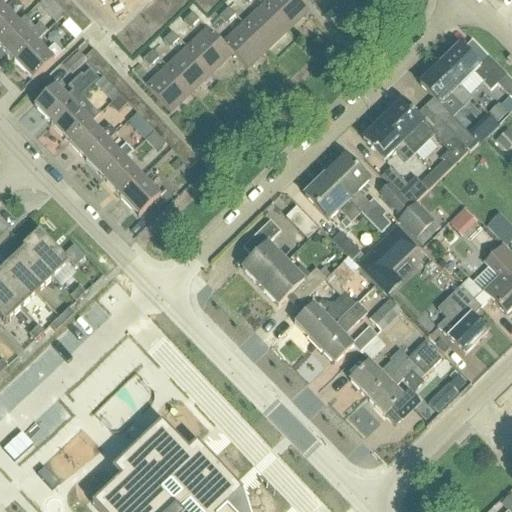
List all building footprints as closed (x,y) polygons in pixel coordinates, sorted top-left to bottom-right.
[(0,0),(0,9),(3,7),(10,0),(0,0)] [(40,0),(33,10),(51,25),(60,14),(42,0),(40,0)] [(50,0),(60,10),(68,2),(66,0),(50,0)] [(271,0),(263,8),(288,35),(309,15),(295,0),(271,0)] [(0,44),(20,26),(3,7),(0,9),(0,44)] [(83,34),(91,26),(74,7),(65,16),(83,34)] [(268,54),(288,35),(263,8),(243,27),(268,54)] [(226,26),(235,18),(229,11),(220,20),(226,26)] [(191,31),(200,23),(193,16),(184,25),(191,31)] [(0,44),(0,47),(15,64),(37,44),(47,35),(40,28),(35,33),(25,21),(20,26),(0,44)] [(248,73),(268,54),(243,27),(223,47),(233,58),(248,73)] [(233,58),(223,47),(222,47),(207,32),(188,50),(213,77),(233,58)] [(171,51),(179,43),(172,36),(164,44),(171,51)] [(37,44),(15,64),(33,84),(63,56),(56,48),(48,56),(37,44)] [(193,96),(213,77),(188,50),(168,69),(193,96)] [(439,69),(460,90),(473,77),(491,94),(496,88),(510,102),(511,99),(511,86),(505,80),(506,79),(488,61),(478,71),(458,51),(439,69)] [(98,74),(107,65),(94,52),(86,61),(98,74)] [(150,70),(159,62),(152,55),(144,63),(150,70)] [(172,116),(193,96),(168,69),(147,89),(172,116)] [(460,90),(439,69),(419,89),(446,116),(437,124),(458,147),(465,154),(475,144),(453,121),(472,103),(460,90)] [(115,92),(124,84),(112,71),(103,79),(115,92)] [(35,109),(53,128),(74,107),(80,102),(73,94),(67,100),(57,89),(35,109)] [(132,110),(141,102),(129,90),(121,98),(132,110)] [(99,119),(82,100),(80,102),(74,107),(53,128),(70,146),(92,126),(99,119)] [(382,125),(414,158),(430,143),(418,131),(422,128),(401,106),(397,110),(395,108),(389,114),(391,116),(382,125)] [(150,129),(159,121),(146,108),(138,116),(150,129)] [(448,157),(458,147),(437,124),(427,134),(448,157)] [(405,167),(414,158),(382,125),(372,135),(370,133),(364,139),(366,141),(363,145),(383,166),(393,156),(405,167)] [(87,164),(109,144),(108,143),(116,137),(109,128),(101,135),(92,126),(70,146),(87,164)] [(167,147),(176,139),(164,126),(155,134),(167,147)] [(505,157),(511,149),(511,141),(507,137),(496,148),(505,157)] [(105,183),(126,162),(133,155),(125,148),(118,154),(109,144),(87,164),(105,183)] [(184,165),(193,157),(181,145),(173,153),(184,165)] [(344,161),(325,180),(380,238),(390,228),(383,221),(387,217),(373,203),(370,207),(368,208),(357,196),(368,186),(344,161)] [(122,201),(143,180),(126,162),(105,183),(122,201)] [(450,172),(442,164),(431,175),(439,183),(450,172)] [(380,180),(388,188),(397,198),(406,189),(389,171),(380,180)] [(439,183),(431,175),(419,187),(427,195),(439,183)] [(143,180),(122,201),(140,220),(161,199),(143,180)] [(351,226),(360,217),(325,180),(304,200),(328,225),(339,214),(351,226)] [(377,197),(401,221),(410,211),(397,198),(388,188),(387,188),(377,197)] [(414,244),(415,243),(421,249),(439,233),(415,208),(411,211),(411,212),(410,211),(401,221),(397,225),(414,244)] [(307,243),(318,233),(296,211),(286,222),(307,243)] [(459,239),(473,225),(465,216),(451,231),(459,239)] [(259,291),(285,266),(267,248),(280,236),(270,225),(249,245),(259,256),(241,273),(259,291)] [(371,258),(388,276),(414,250),(397,233),(371,258)] [(511,239),(506,233),(498,241),(506,249),(511,242),(511,239)] [(24,252),(53,282),(69,267),(39,235),(22,251),(24,252)] [(350,266),(359,257),(339,236),(330,244),(350,266)] [(473,286),(483,296),(505,319),(511,312),(511,258),(504,250),(486,268),(488,271),(473,286)] [(37,297),(53,282),(24,252),(9,267),(37,297)] [(306,304),(324,286),(326,284),(325,283),(315,273),(310,278),(301,269),(294,276),(285,266),(259,291),(277,310),(295,293),(306,304)] [(0,288),(22,312),(37,297),(9,267),(0,274),(0,288)] [(326,284),(324,286),(333,296),(352,277),(341,267),(325,283),(326,284)] [(0,321),(5,327),(22,312),(0,288),(0,321)] [(75,306),(85,297),(80,291),(70,300),(75,306)] [(463,360),(487,337),(467,317),(475,309),(459,292),(436,314),(445,323),(436,332),(463,360)] [(313,348),(355,308),(346,299),(331,313),(335,317),(327,324),(313,310),(294,328),(313,348)] [(381,336),(399,318),(388,306),(385,310),(370,325),(381,336)] [(355,308),(313,348),(333,368),(352,349),(337,335),(345,328),(349,332),(357,323),(365,316),(356,307),(355,308)] [(60,321),(65,327),(75,318),(69,312),(60,321)] [(56,336),(65,327),(60,321),(50,330),(56,336)] [(34,345),(44,336),(38,330),(29,339),(34,345)] [(385,350),(375,341),(359,357),(369,366),(385,350)] [(408,363),(407,362),(366,403),(383,421),(391,413),(402,424),(419,407),(409,396),(403,402),(394,393),(405,382),(405,383),(412,377),(420,385),(441,365),(424,347),(408,363)] [(366,403),(407,362),(401,355),(390,366),(391,367),(380,378),(369,367),(349,386),(366,403)] [(439,399),(443,403),(433,413),(437,417),(457,397),(449,389),(439,399)] [(243,497),(234,488),(196,447),(188,455),(161,427),(112,474),(120,483),(92,509),(94,511),(228,511),(227,511),(243,497)] [(37,478),(52,495),(59,488),(44,471),(37,478)] [(511,511),(511,497),(500,507),(504,511),(511,511)]
